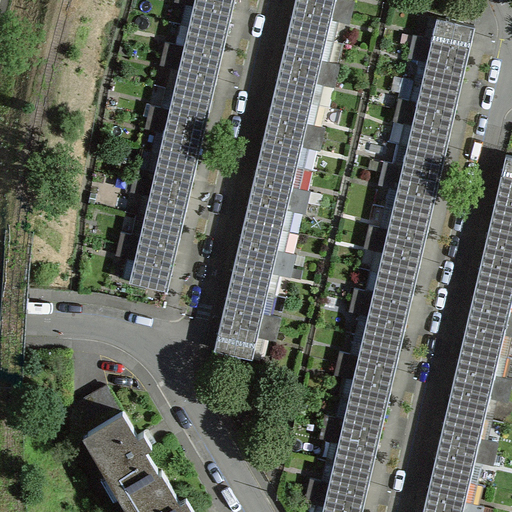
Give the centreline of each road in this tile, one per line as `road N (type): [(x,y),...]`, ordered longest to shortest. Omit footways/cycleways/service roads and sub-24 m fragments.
road 1 (residential): [(401,511),(496,108),(511,87)]
road 2 (residential): [(273,0),(202,310),(179,373)]
road 3 (residential): [(179,373),(129,329),(0,307)]
road 4 (residential): [(256,511),(179,373)]
